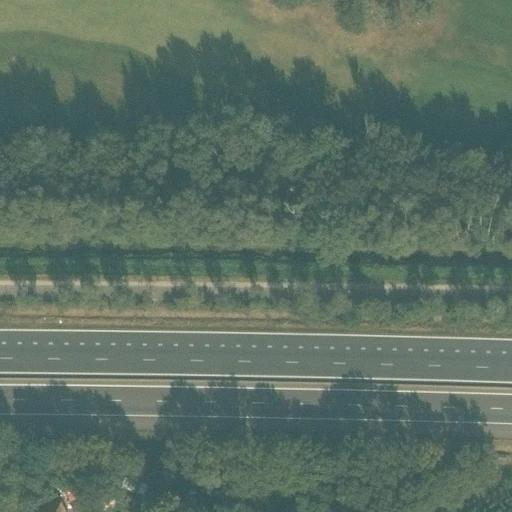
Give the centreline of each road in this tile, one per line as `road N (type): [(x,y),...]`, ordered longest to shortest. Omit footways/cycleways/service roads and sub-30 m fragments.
road 1 (motorway): [(0,403),(511,413)]
road 2 (unclassified): [(511,300),(0,291)]
road 3 (motorway): [(511,371),(0,362)]
